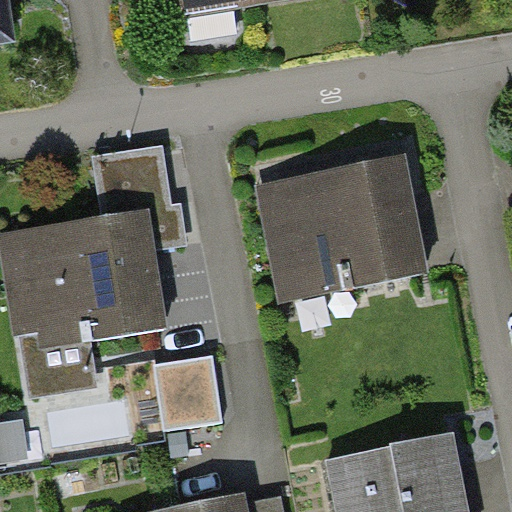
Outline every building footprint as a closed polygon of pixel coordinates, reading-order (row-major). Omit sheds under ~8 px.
[(163,0),(166,19),(299,0),(163,0)] [(101,219),(0,236),(0,297),(8,344),(84,331),(87,349),(163,336),(150,259),(186,253),(177,204),(163,206),(154,150),(91,161),(101,219)] [(397,162),(248,190),(270,304),(419,275),(397,162)] [(227,356),(164,359),(168,425),(230,422),(227,356)] [(462,511),(448,438),(315,465),(324,511),(462,511)] [(287,511),(284,492),(179,511),(287,511)]
